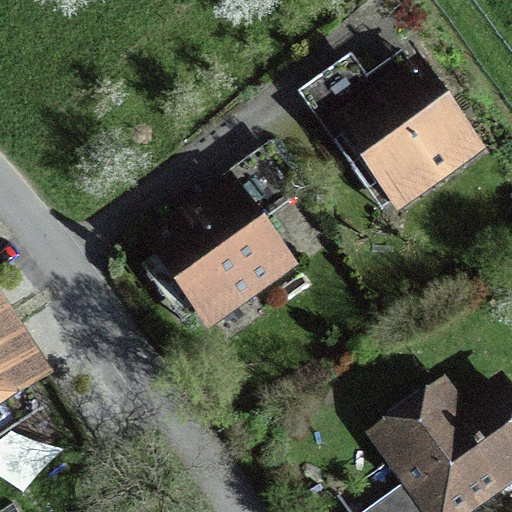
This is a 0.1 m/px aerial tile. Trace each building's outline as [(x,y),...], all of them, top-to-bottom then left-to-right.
[(381,211),(391,205),(330,120),(410,63),(402,52),(367,77),(351,56),(297,94),(381,211)] [(398,214),(486,152),(418,57),(410,63),(330,120),(391,205),(398,214)] [(208,333),(299,268),(231,173),(140,237),(158,263),(141,275),(177,327),(195,314),(208,333)] [(0,410),(54,374),(0,292),(0,410)] [(367,436),(405,488),(370,511),(476,511),(511,487),(511,388),(501,373),(462,400),(447,379),(367,436)]
